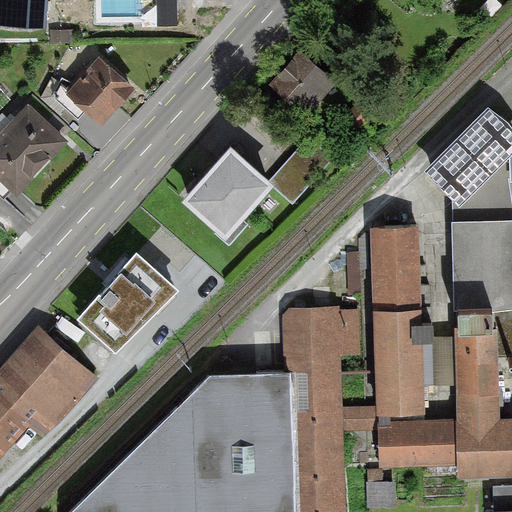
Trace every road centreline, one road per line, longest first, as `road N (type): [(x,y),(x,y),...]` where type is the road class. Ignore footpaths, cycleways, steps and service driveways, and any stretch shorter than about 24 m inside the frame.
road 1 (primary): [(0,305),(274,0)]
road 2 (track): [(52,506),(209,361)]
